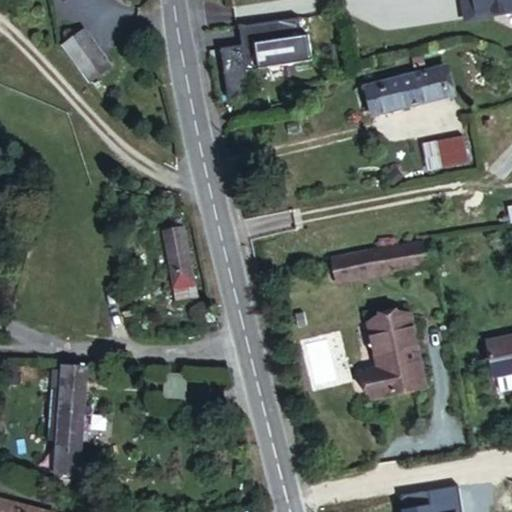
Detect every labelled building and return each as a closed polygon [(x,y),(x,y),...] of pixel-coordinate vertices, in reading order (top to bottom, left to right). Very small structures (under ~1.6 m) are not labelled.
[(82,22),(56,32),(59,39),(62,46),(68,62),(95,50),(82,22)] [(237,28),(217,29),(223,96),(244,92),(244,87),(251,85),(247,45),(238,44),(237,28)] [(264,49),(267,75),(274,74),(270,48),(264,49)] [(256,77),(267,75),(264,49),(253,51),(256,77)] [(68,62),(76,76),(103,64),(95,50),(68,62)] [(435,61),(385,71),(391,88),(406,86),(410,97),(443,90),(435,61)] [(391,88),(385,71),(359,78),(365,106),(410,97),(406,86),(391,88)] [(427,177),(470,168),(463,139),(421,148),(427,177)] [(0,214),(4,216),(16,186),(0,180),(0,214)] [(507,215),(511,213),(511,196),(503,198),(507,215)] [(174,287),(196,283),(185,225),(163,231),(174,287)] [(430,261),(426,234),(325,252),(329,280),(366,272),(366,270),(430,261)] [(199,295),(196,283),(174,287),(177,299),(199,295)] [(426,386),(409,312),(364,322),(378,369),(365,372),(372,399),(426,386)] [(511,336),(488,340),(495,379),(511,375),(511,336)] [(25,363),(10,361),(7,382),(26,384),(27,374),(24,373),(25,363)] [(95,370),(69,368),(66,392),(93,394),(95,370)] [(190,409),(193,379),(170,377),(168,407),(190,409)] [(91,409),(93,394),(66,392),(57,391),(52,443),(61,444),(58,477),(84,480),(89,435),(92,435),(94,422),(90,422),(90,419),(91,420),(93,420),(94,420),(95,420),(97,418),(98,417),(98,415),(98,413),(97,411),(96,410),(94,409),(93,409),(91,409)] [(45,511),(5,499),(0,511),(45,511)]
